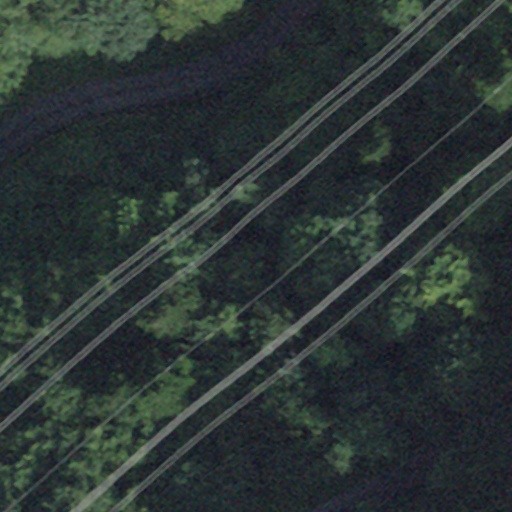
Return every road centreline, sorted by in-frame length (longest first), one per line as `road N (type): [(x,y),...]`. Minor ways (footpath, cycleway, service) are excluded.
road 1 (track): [(0,138),(32,113),(201,63),(253,37),(290,0)]
road 2 (track): [(511,369),(364,494),(324,511)]
